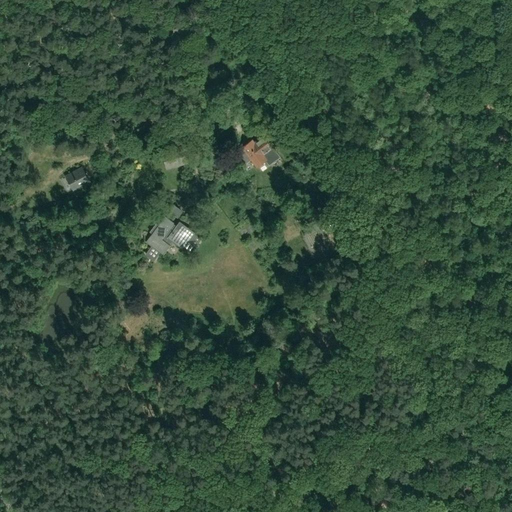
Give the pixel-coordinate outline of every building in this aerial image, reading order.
[(251,134),(264,125),(259,117),(245,126),(251,134)] [(177,124),(166,127),(172,144),(183,140),(177,124)] [(245,145),(236,152),(240,157),(244,163),(247,161),(251,159),(253,162),(256,166),(258,165),(263,161),(265,160),(267,163),(269,165),(275,161),(280,157),(277,152),(273,147),(268,141),(263,135),(258,138),(254,142),(252,140),(245,145)] [(182,146),(167,151),(162,152),(167,168),(187,162),(182,146)] [(82,167),(67,176),(74,189),(84,183),(86,188),(91,185),(82,167)] [(182,211),(173,204),(168,210),(177,217),(182,211)] [(328,217),(325,214),(322,217),(318,220),(322,224),(325,228),(329,224),(332,221),(328,217)] [(151,245),(144,254),(153,260),(160,251),(163,254),(170,245),(162,239),(174,223),(165,216),(158,225),(156,223),(150,232),(152,234),(146,242),(151,245)] [(179,221),(176,225),(167,237),(172,241),(182,248),(183,248),(188,241),(195,246),(201,238),(194,233),(194,232),(179,221)]
